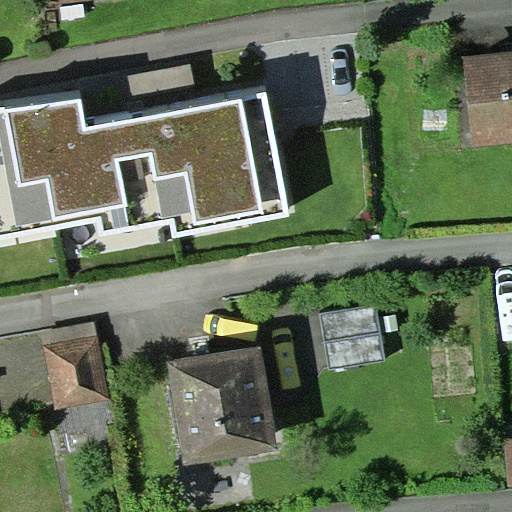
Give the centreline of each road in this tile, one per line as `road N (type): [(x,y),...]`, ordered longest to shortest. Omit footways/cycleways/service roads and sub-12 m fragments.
road 1 (residential): [(0,319),(338,256),(511,244)]
road 2 (residential): [(0,81),(285,34),(511,10)]
